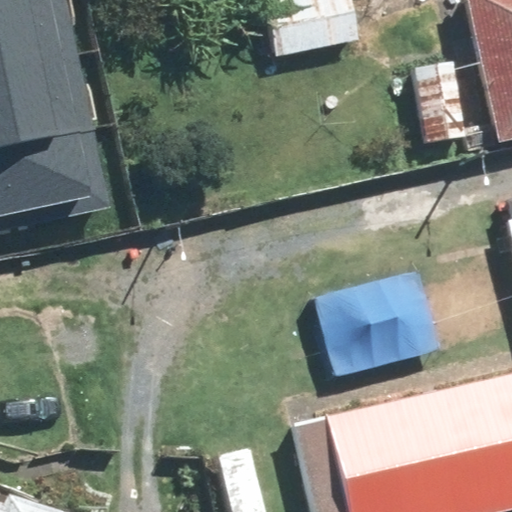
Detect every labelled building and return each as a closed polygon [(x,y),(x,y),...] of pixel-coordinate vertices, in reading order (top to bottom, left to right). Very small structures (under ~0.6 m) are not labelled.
[(0,0),(0,228),(107,205),(61,0),(0,0)] [(344,0),(264,0),(256,2),(269,63),(354,45),(344,0)] [(511,0),(453,0),(487,148),(511,141),(511,0)] [(441,63),(403,70),(417,146),(456,139),(441,63)] [(511,186),(497,190),(511,268),(511,186)] [(464,251),(358,284),(383,367),(489,335),(464,251)] [(511,511),(511,370),(290,419),(309,511),(511,511)]
